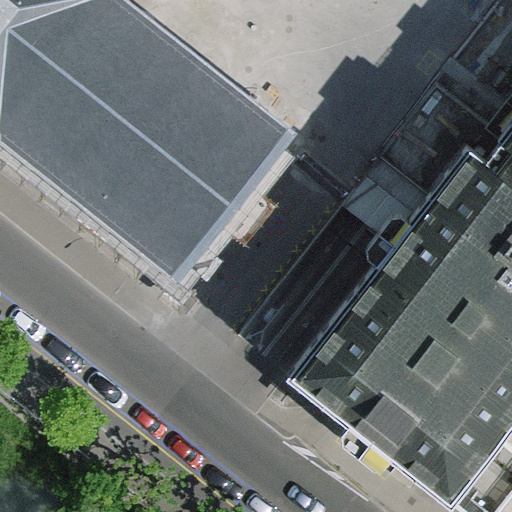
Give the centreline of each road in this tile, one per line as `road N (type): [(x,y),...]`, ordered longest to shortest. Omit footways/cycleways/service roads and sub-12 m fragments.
road 1 (tertiary): [(0,250),(328,511)]
road 2 (unknown): [(376,212),(488,76)]
